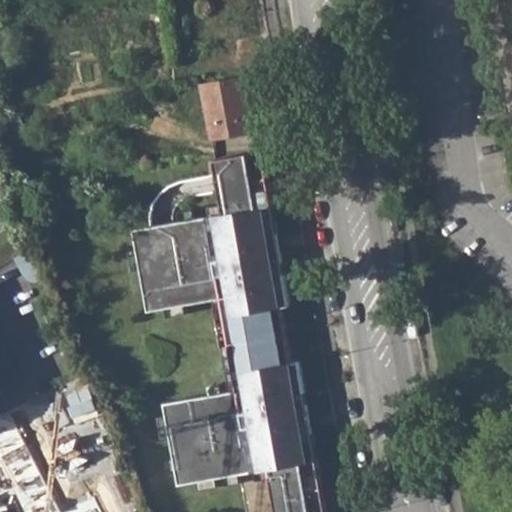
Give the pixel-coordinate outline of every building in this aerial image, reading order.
[(202,85),(212,138),(252,131),(244,77),(202,85)] [(327,511),(318,458),(309,460),(307,447),(315,445),(308,403),(299,404),(297,392),(306,391),(301,360),(291,362),(282,306),(291,304),(285,274),(276,276),(274,263),(283,262),(276,219),(266,221),(264,209),(274,207),(263,149),(214,157),(225,221),(136,236),(150,317),(224,304),(240,394),(166,407),(180,487),(271,471),(278,508),(287,506),(288,511),(327,511)] [(266,221),(276,219),(274,207),(264,209),(266,221)] [(39,281),(43,279),(45,277),(46,274),(47,271),(45,268),(39,245),(19,256),(27,272),(31,276),(33,279),(36,280),(39,281)] [(276,276),(285,274),(283,262),(274,263),(276,276)] [(291,362),(301,360),(291,304),(282,306),(291,362)] [(299,404),(308,403),(306,391),(297,392),(299,404)] [(309,460),(318,458),(315,445),(307,447),(309,460)]
